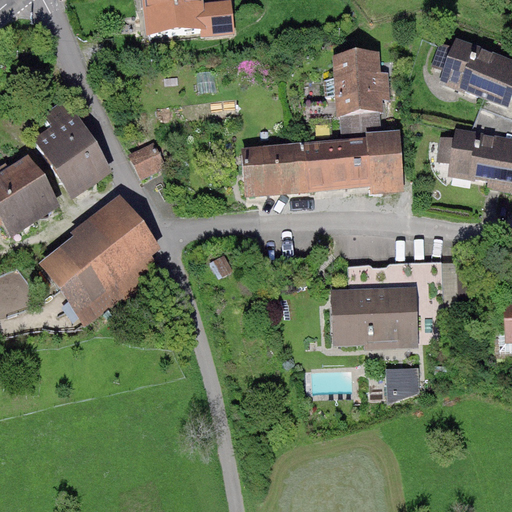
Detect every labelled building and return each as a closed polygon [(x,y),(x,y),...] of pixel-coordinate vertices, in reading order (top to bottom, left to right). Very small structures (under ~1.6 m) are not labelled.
[(141,0),(146,45),(251,34),(249,11),(233,12),(233,7),(205,10),(204,0),(141,0)] [(507,118),(511,104),(511,68),(460,47),(456,56),(442,50),(431,75),(447,81),(442,92),(507,118)] [(379,61),(331,66),(337,125),(383,120),(381,108),(391,107),(388,81),(381,82),(379,61)] [(73,208),(115,183),(69,107),(45,121),(53,135),(35,145),(73,208)] [(511,198),(511,147),(454,138),(453,146),(440,144),(436,168),(455,171),(453,183),(470,186),(469,191),(511,198)] [(367,148),(241,158),(245,206),(372,196),(373,205),(406,202),(401,140),(367,142),(367,148)] [(63,217),(29,161),(0,178),(0,235),(4,233),(12,247),(63,217)] [(161,256),(120,202),(71,239),(75,245),(40,272),(86,332),(160,276),(151,264),(161,256)] [(357,271),(357,291),(444,288),(443,267),(357,271)] [(0,280),(0,319),(39,305),(26,270),(0,280)] [(417,291),(330,294),(332,353),(419,351),(417,291)] [(511,295),(503,296),(507,350),(511,349),(511,295)] [(424,398),(421,370),(388,374),(391,402),(424,398)]
